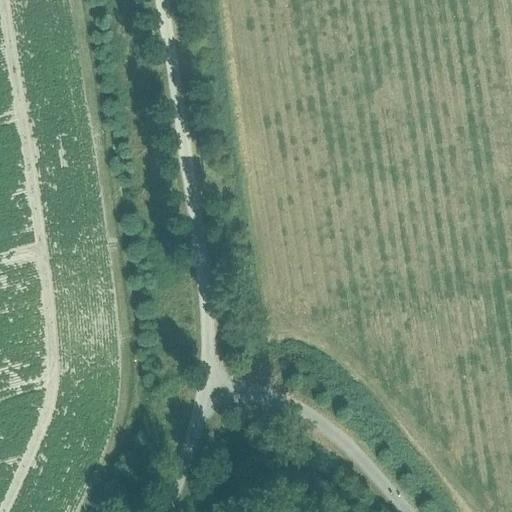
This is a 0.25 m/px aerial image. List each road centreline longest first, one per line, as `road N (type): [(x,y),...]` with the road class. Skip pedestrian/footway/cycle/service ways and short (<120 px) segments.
road 1 (unclassified): [(208,379),(209,298),(165,0)]
road 2 (unclassified): [(409,511),(366,460),(306,410),(208,379)]
road 3 (unclassified): [(163,511),(208,379)]
